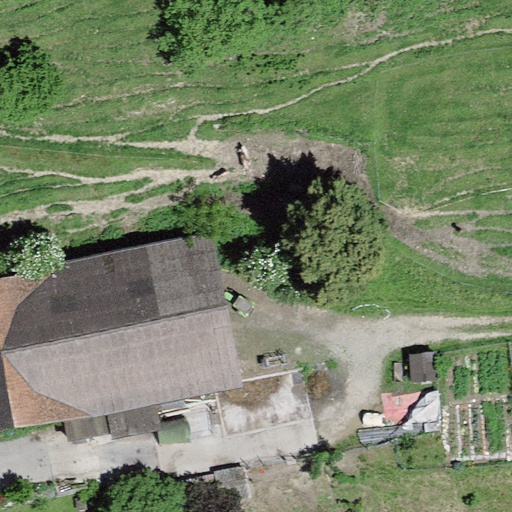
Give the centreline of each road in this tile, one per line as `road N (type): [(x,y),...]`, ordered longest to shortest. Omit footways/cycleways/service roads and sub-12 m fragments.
road 1 (track): [(0,473),(175,463),(326,428),(362,390),(375,349),(424,331),(511,325)]
road 2 (track): [(511,274),(476,268),(326,165),(0,135)]
